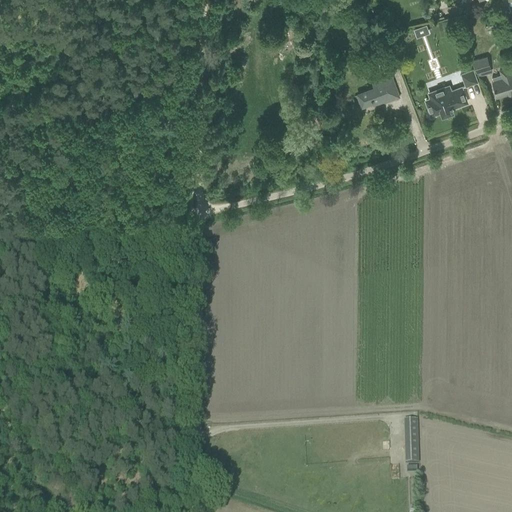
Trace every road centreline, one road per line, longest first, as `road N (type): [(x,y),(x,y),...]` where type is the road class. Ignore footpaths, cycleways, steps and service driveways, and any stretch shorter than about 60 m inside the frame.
road 1 (unclassified): [(199,212),(404,160),(511,120)]
road 2 (track): [(187,511),(198,422),(199,212)]
road 3 (track): [(199,212),(204,0)]
road 4 (track): [(41,117),(192,78)]
